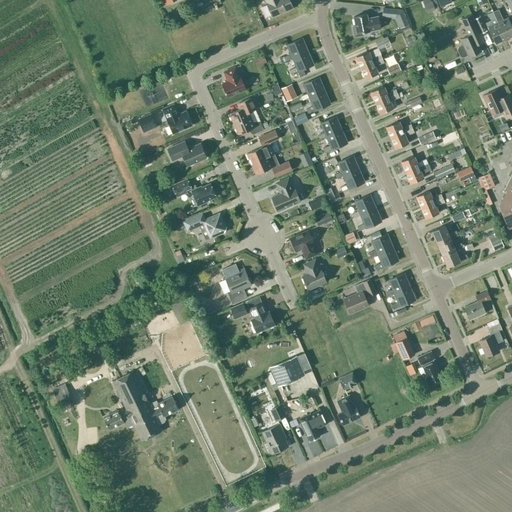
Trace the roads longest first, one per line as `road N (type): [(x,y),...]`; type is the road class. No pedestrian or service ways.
road 1 (residential): [(261,235),(192,69),(321,13)]
road 2 (residential): [(435,290),(321,13)]
road 3 (tertiary): [(226,511),(479,392)]
